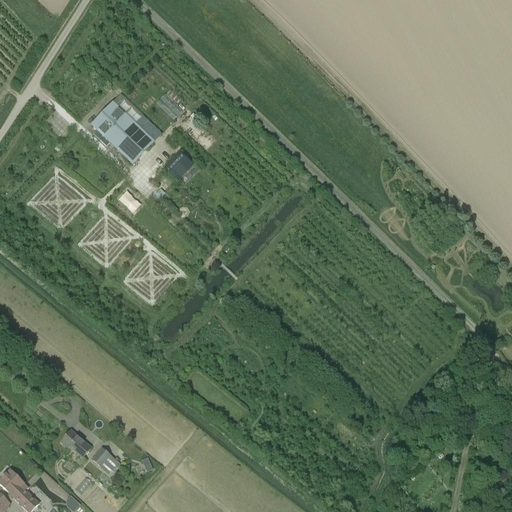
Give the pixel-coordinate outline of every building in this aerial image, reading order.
[(165,96),(156,105),(174,121),(182,112),(165,96)] [(112,104),(90,127),(132,168),(155,144),(112,104)] [(193,167),(180,154),(166,169),(179,181),(193,167)] [(91,449),(70,432),(60,444),(67,449),(68,448),(82,460),(91,449)] [(114,475),(115,474),(121,466),(114,461),(101,449),(91,461),(104,474),(105,473),(108,476),(111,472),(114,475)] [(149,458),(142,461),(148,474),(155,471),(149,458)] [(7,474),(0,481),(0,486),(26,511),(32,511),(39,505),(26,492),(28,490),(10,471),(7,474)] [(71,511),(76,511),(81,507),(71,498),(67,502),(68,509),(71,511)]
